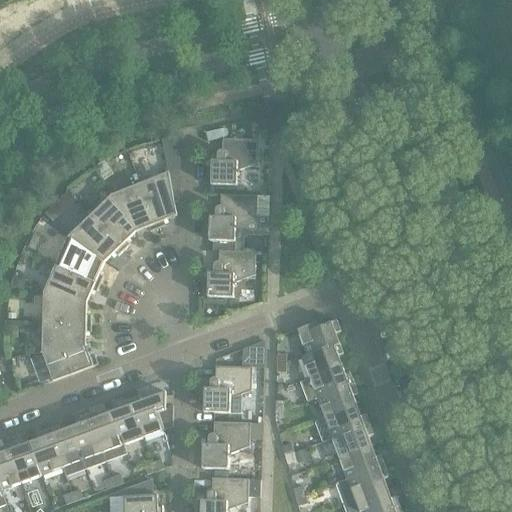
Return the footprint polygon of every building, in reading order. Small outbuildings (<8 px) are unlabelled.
[(219,154),(218,157),(215,157),(215,163),(212,163),(212,187),(238,188),(238,174),(259,169),(260,142),(223,140),(223,153),(219,154)] [(141,180),(138,181),(158,231),(166,227),(164,222),(178,217),(175,202),(179,201),(180,180),(171,182),(169,174),(143,184),(141,180)] [(158,231),(138,181),(136,182),(137,187),(112,197),(136,234),(149,229),(151,234),(158,231)] [(217,210),(216,213),(213,213),(213,219),(211,219),(210,243),(236,244),(236,233),(236,230),(257,225),(258,198),(222,196),(221,209),(217,210)] [(87,214),(125,252),(131,247),(127,243),(136,234),(112,197),(93,215),(90,212),(87,214)] [(89,219),(69,238),(105,264),(115,254),(119,258),(125,252),(87,214),(85,216),(89,219)] [(53,262),(52,265),(101,286),(104,279),(99,276),(105,264),(69,238),(58,264),(53,262)] [(209,275),(208,299),(234,299),(234,286),(248,282),(256,282),(257,253),(220,252),(219,264),(215,266),(215,269),(211,269),(211,275),(209,275)] [(55,269),(45,294),(87,304),(93,292),(98,294),(101,286),(52,265),(51,267),(55,269)] [(39,321),(39,324),(92,326),(92,317),(87,317),(87,304),(45,294),(44,321),(39,321)] [(302,358),(303,359),(340,346),(337,335),(342,333),(338,322),(319,329),(317,324),(298,331),(307,356),(302,358)] [(44,327),(43,354),(86,347),(87,334),(92,334),(92,326),(39,324),(39,327),(44,327)] [(344,355),(340,346),(303,359),(310,380),(343,368),(339,357),(344,355)] [(91,360),(86,347),(43,354),(52,379),(48,381),(49,385),(99,366),(96,358),(91,360)] [(278,355),(277,364),(287,365),(287,356),(278,355)] [(287,374),(287,365),(277,364),(277,373),(287,374)] [(212,381),(211,385),(208,385),(208,390),(206,390),(205,414),(231,415),(231,400),(242,396),(252,396),(253,369),(216,368),(216,380),(212,381)] [(309,403),(318,400),(355,386),(352,376),(347,378),(343,368),(310,380),(301,383),(309,403)] [(318,400),(325,420),(358,408),(354,398),(359,396),(355,386),(318,400)] [(140,398),(130,402),(144,439),(173,429),(174,407),(166,410),(167,394),(142,403),(140,398)] [(122,410),(112,414),(124,447),(144,439),(130,402),(120,405),(122,410)] [(276,402),(276,411),(286,411),(286,402),(276,402)] [(323,444),(333,440),(370,427),(367,417),(362,419),(358,408),(325,420),(316,424),(323,444)] [(285,420),(286,411),(276,411),(276,420),(285,420)] [(100,413),(90,417),(107,464),(127,456),(124,447),(112,414),(101,418),(100,413)] [(107,464),(90,417),(80,420),(81,425),(71,429),(87,471),(107,464)] [(211,437),(210,441),(206,440),(206,447),(204,447),(203,471),(229,471),(230,456),(241,452),(251,452),(251,425),(215,424),(214,436),(211,437)] [(333,440),(340,461),(373,449),(369,438),(374,436),(370,427),(333,440)] [(59,428),(49,432),(63,469),(67,479),(87,471),(71,429),(61,433),(59,428)] [(30,444),(43,477),(63,469),(49,432),(39,435),(41,440),(30,444)] [(18,443),(8,447),(22,485),(43,477),(30,444),(20,448),(18,443)] [(285,457),(295,455),(292,446),(283,448),(285,457)] [(0,487),(2,492),(3,492),(22,485),(8,447),(0,449),(0,487)] [(340,461),(348,481),(386,467),(382,457),(377,459),(373,449),(340,461)] [(297,463),(295,455),(285,457),(287,466),(297,463)] [(157,473),(165,470),(162,461),(153,464),(157,473)] [(153,464),(145,467),(148,476),(157,473),(153,464)] [(386,467),(348,481),(339,484),(346,505),(388,490),(384,479),(389,478),(386,467)] [(116,488),(125,485),(121,476),(113,479),(116,488)] [(113,479),(104,482),(108,491),(116,488),(113,479)] [(209,493),(208,496),(204,496),(204,502),(202,502),(201,511),(227,511),(228,511),(239,508),(249,508),(250,481),(213,480),(213,492),(209,493)] [(294,490),(296,499),(306,497),(303,488),(294,490)] [(348,511),(390,511),(401,508),(397,498),(392,500),(388,490),(346,505),(348,511)] [(76,503),(84,500),(81,491),(72,494),(76,503)] [(72,494),(64,497),(67,506),(76,503),(72,494)] [(164,511),(164,508),(159,508),(158,496),(124,498),(124,511),(164,511)] [(308,505),(306,497),(296,499),(299,508),(308,505)]
